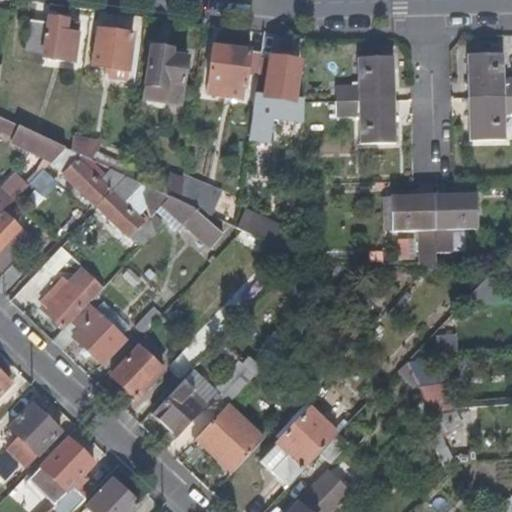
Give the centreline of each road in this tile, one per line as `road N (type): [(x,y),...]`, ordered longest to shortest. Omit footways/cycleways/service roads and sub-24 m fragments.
road 1 (residential): [(0,331),(188,511)]
road 2 (unknown): [(429,0),(427,179)]
